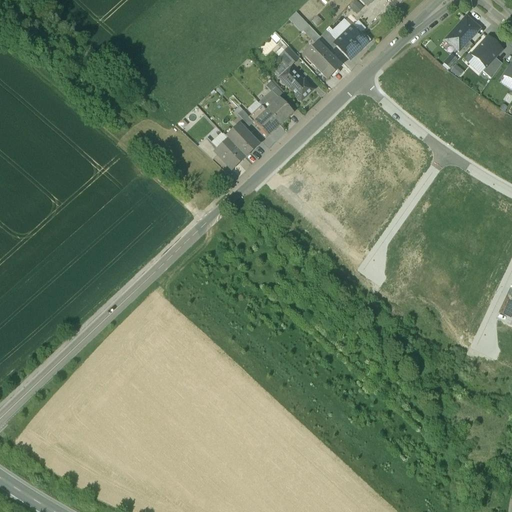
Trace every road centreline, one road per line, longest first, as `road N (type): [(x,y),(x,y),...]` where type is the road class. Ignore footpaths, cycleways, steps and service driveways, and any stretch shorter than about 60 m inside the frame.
road 1 (unclassified): [(361,81),(0,422)]
road 2 (track): [(204,225),(0,41)]
road 3 (residential): [(445,151),(370,265)]
